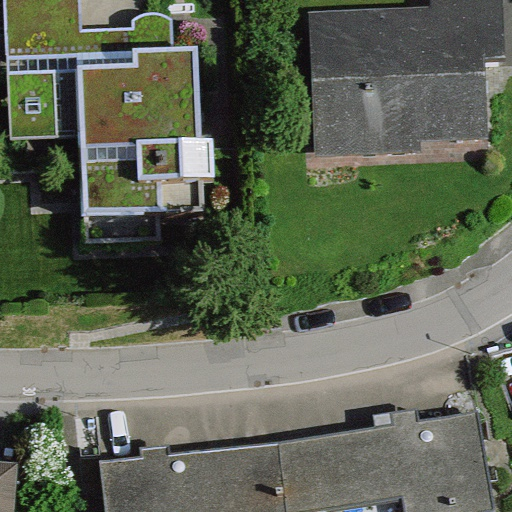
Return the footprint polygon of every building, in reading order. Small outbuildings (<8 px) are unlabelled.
[(85,75),(93,227),(217,221),(207,39),(82,45),(80,0),(8,0),(12,79),(85,75)] [(180,28),(179,2),(137,2),(137,29),(180,28)] [(511,7),(319,22),(328,153),(497,142),(492,73),(511,71),(511,7)] [(280,444),(99,465),(104,511),(493,511),(477,413),(280,444)] [(9,511),(12,468),(0,467),(0,511),(9,511)]
